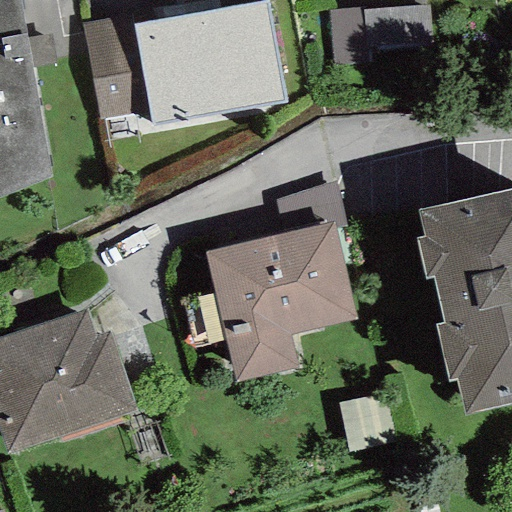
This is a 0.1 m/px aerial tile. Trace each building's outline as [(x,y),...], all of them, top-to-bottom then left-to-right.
[(0,0),(0,198),(50,178),(31,69),(25,38),(18,0),(0,0)] [(151,126),(286,103),(266,1),(132,25),(129,14),(80,23),(99,122),(148,112),(151,126)] [(434,59),(429,5),(362,11),(367,66),(434,59)] [(328,10),(333,68),(364,65),(359,7),(328,10)] [(50,36),(25,38),(31,69),(55,64),(50,36)] [(333,222),(335,229),(346,227),(333,182),(273,200),(283,234),(333,222)] [(457,379),(466,415),(511,404),(511,192),(420,213),(426,240),(418,242),(426,279),(431,278),(442,323),(435,325),(448,381),(457,379)] [(283,234),(203,253),(234,383),(298,367),(291,336),(357,321),(335,229),(333,222),(283,234)] [(85,308),(0,336),(0,434),(6,454),(135,411),(108,331),(94,335),(85,308)] [(393,445),(382,395),(337,405),(348,454),(393,445)]
